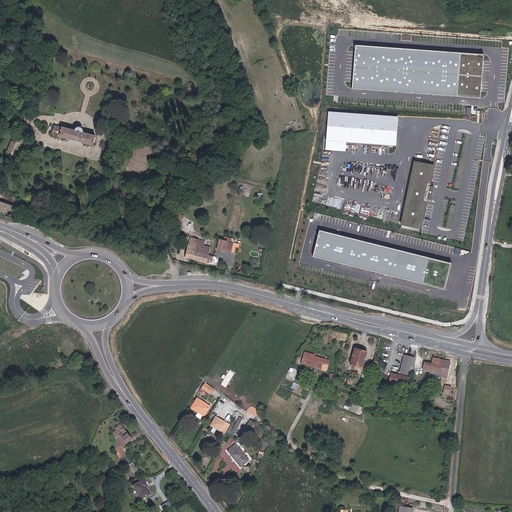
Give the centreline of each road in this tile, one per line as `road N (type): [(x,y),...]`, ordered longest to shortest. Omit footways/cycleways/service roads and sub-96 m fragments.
road 1 (primary): [(247,291),(467,353)]
road 2 (tertiary): [(511,102),(482,295)]
road 3 (unclassified): [(467,353),(453,511)]
road 4 (primary): [(383,323),(247,291)]
road 5 (primary): [(134,405),(217,511)]
road 6 (tertiary): [(482,295),(472,325),(458,335),(383,323)]
